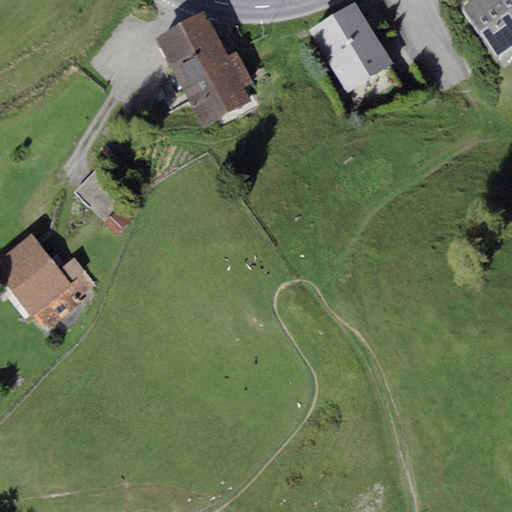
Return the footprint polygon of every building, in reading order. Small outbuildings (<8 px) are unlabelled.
[(511,46),(511,27),(493,0),(471,0),(462,6),(497,57),(511,46)] [(511,0),(493,0),(511,27),(511,0)] [(355,2),(309,30),(347,91),(393,63),(355,2)] [(204,11),(156,38),(206,126),(252,100),(245,89),(255,83),(237,51),(229,55),(204,11)] [(97,170),(75,192),(119,234),(140,212),(97,170)] [(32,234),(0,259),(0,277),(31,317),(33,316),(45,331),(81,302),(79,299),(97,285),(75,257),(60,269),(32,234)]
